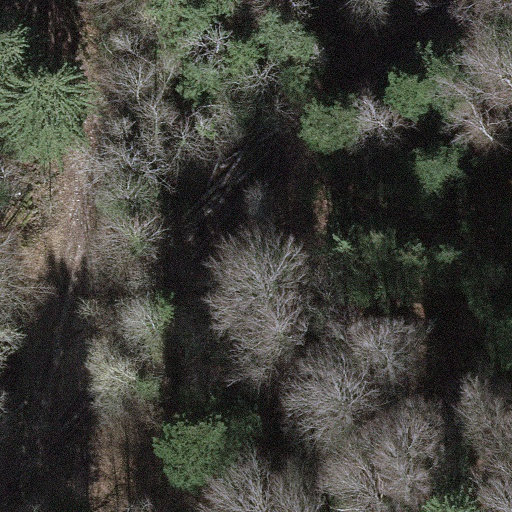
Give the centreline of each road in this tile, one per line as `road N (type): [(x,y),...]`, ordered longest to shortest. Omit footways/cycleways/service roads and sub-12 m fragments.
road 1 (track): [(108,414),(511,63)]
road 2 (track): [(28,0),(79,101),(108,414)]
road 3 (track): [(108,414),(35,511)]
